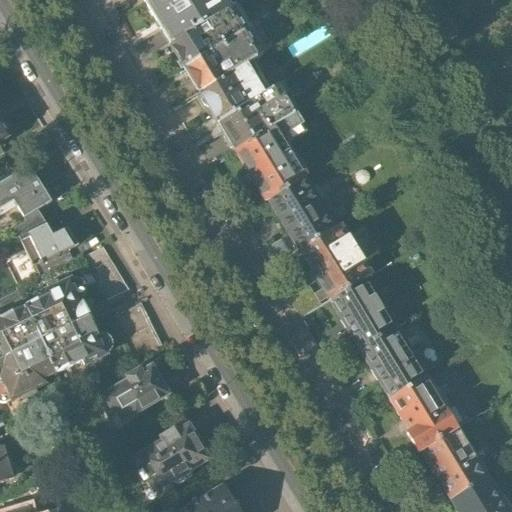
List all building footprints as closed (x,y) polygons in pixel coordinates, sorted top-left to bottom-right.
[(147,0),(171,41),(236,3),(234,0),(147,0)] [(171,41),(185,69),(250,31),(236,3),(171,41)] [(250,31),(185,69),(200,94),(253,62),(264,56),(250,31)] [(200,94),(218,126),(272,95),(253,62),(200,94)] [(218,126),(235,155),(281,128),(300,116),(284,88),(272,95),(218,126)] [(0,151),(14,143),(0,120),(0,151)] [(235,155),(268,204),(314,177),(281,128),(235,155)] [(29,168),(0,185),(0,211),(15,202),(24,218),(36,210),(50,202),(29,168)] [(268,204),(298,254),(344,227),(314,177),(268,204)] [(18,239),(46,226),(36,210),(24,218),(26,222),(14,230),(18,239)] [(18,239),(32,270),(77,249),(68,230),(51,237),(46,226),(18,239)] [(298,254),(331,304),(377,277),(344,227),(298,254)] [(127,289),(103,247),(82,259),(106,301),(127,289)] [(331,304),(360,353),(406,326),(377,277),(331,304)] [(22,303),(41,341),(89,317),(70,279),(22,303)] [(0,360),(41,341),(22,303),(0,314),(0,360)] [(41,341),(59,378),(107,354),(89,317),(41,341)] [(360,353),(389,402),(435,375),(406,326),(360,353)] [(59,378),(41,341),(0,360),(0,376),(12,401),(59,378)] [(101,394),(119,425),(170,395),(152,364),(101,394)] [(389,402),(418,453),(464,426),(435,375),(389,402)] [(130,458),(153,496),(212,460),(189,422),(130,458)] [(418,453),(451,503),(497,476),(464,426),(418,453)] [(0,450),(0,482),(13,479),(5,449),(0,450)] [(451,503),(456,511),(511,511),(511,499),(497,476),(451,503)] [(245,511),(230,486),(184,511),(245,511)] [(51,511),(52,511),(45,489),(22,496),(27,511),(51,511)]
